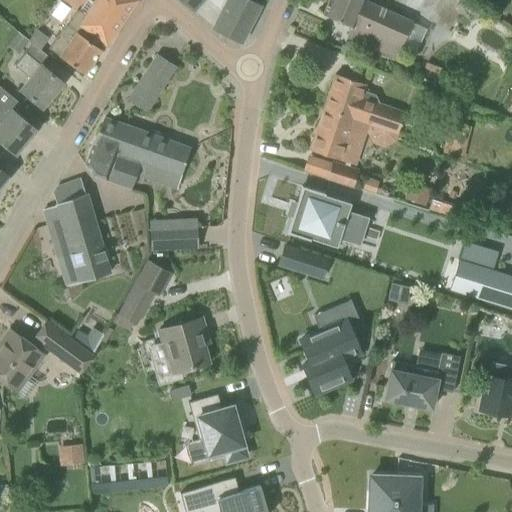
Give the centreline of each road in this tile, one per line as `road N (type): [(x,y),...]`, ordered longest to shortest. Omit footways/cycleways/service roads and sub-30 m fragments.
road 1 (residential): [(293,447),(239,312),(234,221),(263,72)]
road 2 (residential): [(0,253),(149,0)]
road 3 (residential): [(293,447),(342,441),(511,471)]
road 4 (residential): [(263,72),(162,0)]
